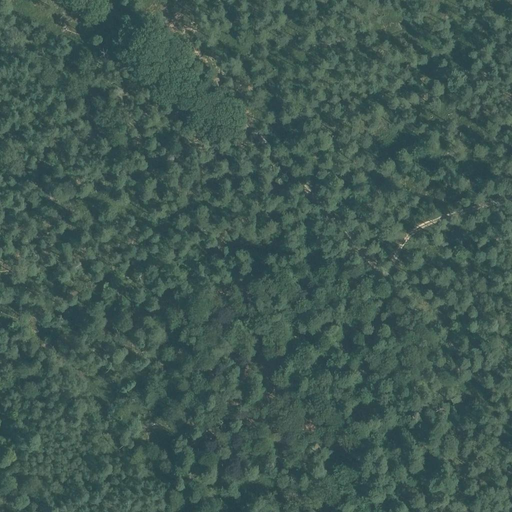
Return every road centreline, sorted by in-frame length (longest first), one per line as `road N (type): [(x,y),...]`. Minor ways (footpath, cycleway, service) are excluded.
road 1 (track): [(511,432),(256,127),(103,0)]
road 2 (track): [(364,257),(325,256),(0,361)]
road 3 (track): [(511,202),(407,236),(384,280)]
